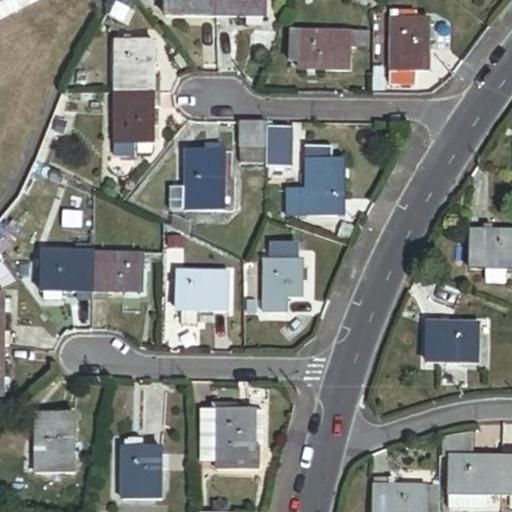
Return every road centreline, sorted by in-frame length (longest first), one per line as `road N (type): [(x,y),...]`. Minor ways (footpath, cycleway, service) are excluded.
road 1 (residential): [(483,107),(385,287),(355,369)]
road 2 (residential): [(207,105),(483,107)]
road 3 (residential): [(92,358),(164,368),(355,369)]
road 4 (residential): [(511,406),(467,410),(329,454)]
